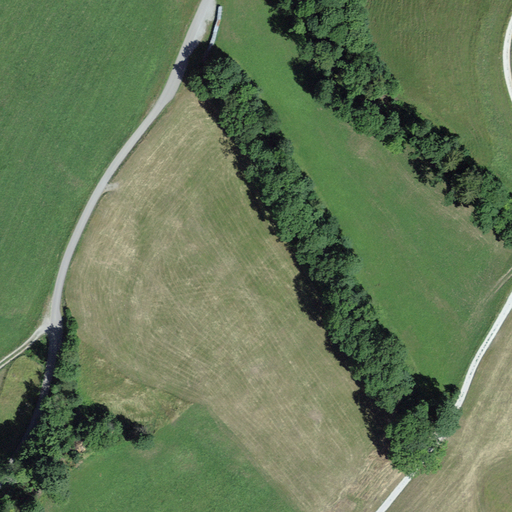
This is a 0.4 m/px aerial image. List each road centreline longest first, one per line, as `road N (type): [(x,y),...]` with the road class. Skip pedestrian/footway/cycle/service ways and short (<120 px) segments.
road 1 (unclassified): [(205,0),(154,114),(79,222),(60,277),(37,403),(0,471)]
road 2 (track): [(511,300),(389,511)]
